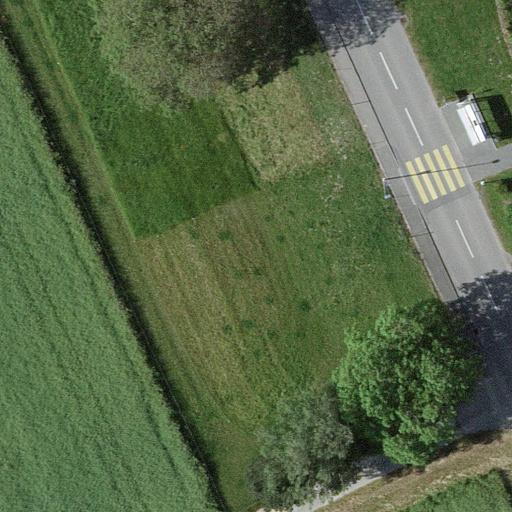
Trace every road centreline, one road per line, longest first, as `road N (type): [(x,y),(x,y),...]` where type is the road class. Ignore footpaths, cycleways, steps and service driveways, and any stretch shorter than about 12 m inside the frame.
road 1 (tertiary): [(358,0),(511,339)]
road 2 (track): [(286,511),(511,397)]
